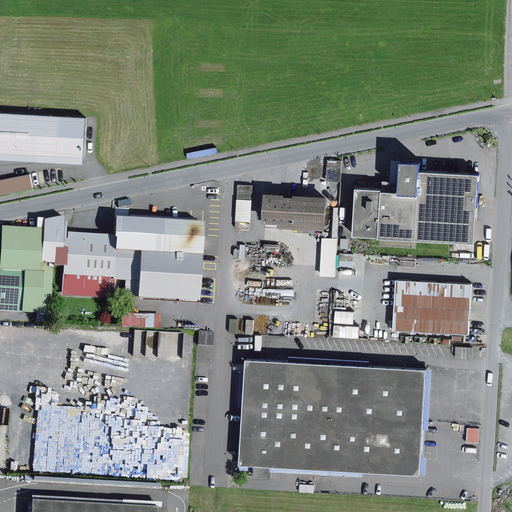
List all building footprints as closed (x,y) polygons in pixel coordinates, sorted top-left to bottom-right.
[(86,115),(0,110),(0,151),(84,156),(86,115)] [(419,191),(420,174),(421,163),(405,161),(400,190),(419,191)] [(330,181),(342,180),(341,169),(329,169),(330,181)] [(480,176),(420,174),(419,191),(417,240),(475,243),(480,176)] [(30,175),(0,180),(0,193),(33,188),(30,175)] [(381,188),(356,187),(353,235),(378,237),(381,188)] [(381,188),(378,237),(417,240),(419,191),(400,190),(381,188)] [(328,198),(266,194),(264,222),(326,226),(328,198)] [(240,196),(237,219),(252,220),(255,197),(240,196)] [(115,238),(112,280),(137,282),(135,299),(196,303),(202,224),(116,218),(115,238)] [(64,222),(42,226),(43,231),(42,265),(63,266),(64,250),(64,222)] [(43,231),(0,229),(0,308),(40,310),(42,272),(42,265),(43,231)] [(112,280),(115,238),(65,235),(64,250),(63,266),(61,296),(111,298),(112,280)] [(323,235),(323,274),(339,274),(338,235),(323,235)] [(474,284),(399,279),(395,332),(470,337),(474,284)] [(355,310),(350,310),(342,310),(342,319),(355,320),(355,310)] [(45,367),(194,373),(195,333),(161,331),(161,314),(124,312),(123,329),(46,326),(45,367)] [(336,335),(361,335),(361,323),(336,323),(336,335)] [(428,371),(247,358),(240,462),(256,463),(255,476),(269,477),(270,464),(421,474),(428,371)] [(470,441),(482,440),(481,425),(470,426),(470,441)] [(10,436),(0,435),(0,463),(8,464),(10,436)] [(30,511),(153,511),(154,507),(31,500),(30,511)]
